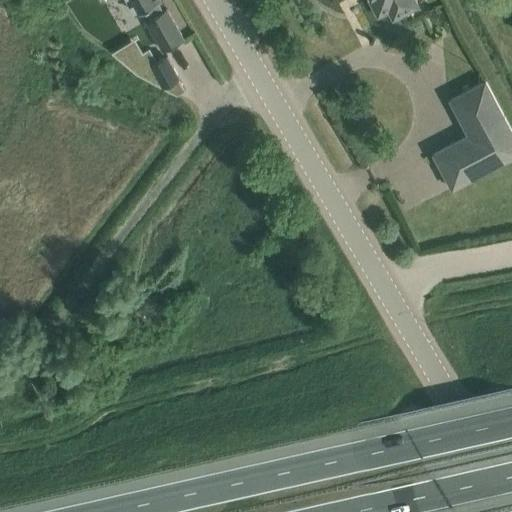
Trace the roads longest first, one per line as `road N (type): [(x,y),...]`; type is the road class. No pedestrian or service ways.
road 1 (tertiary): [(511,509),(210,0)]
road 2 (motorway): [(511,421),(115,511)]
road 3 (motorway): [(354,511),(511,476)]
